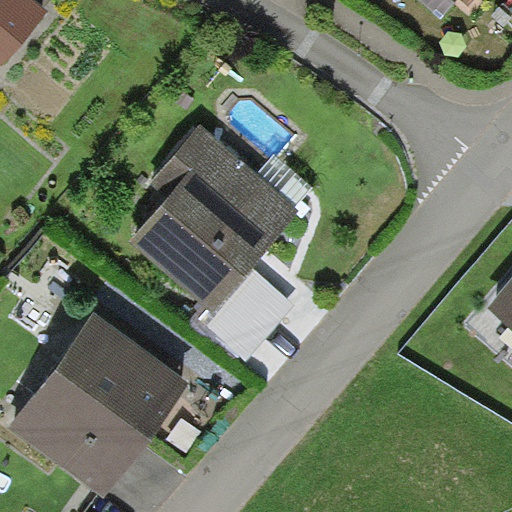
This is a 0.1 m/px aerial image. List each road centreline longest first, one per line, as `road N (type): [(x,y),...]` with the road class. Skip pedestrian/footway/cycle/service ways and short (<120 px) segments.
road 1 (residential): [(197,511),(492,169)]
road 2 (residential): [(492,169),(458,134),(239,0)]
